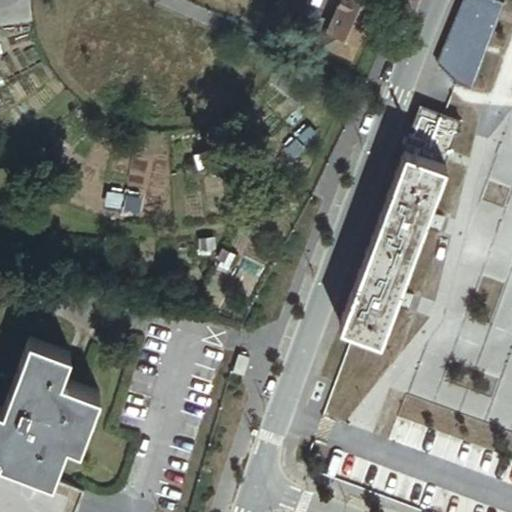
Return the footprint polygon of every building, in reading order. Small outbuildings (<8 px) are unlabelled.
[(352,62),(378,0),(342,0),(321,49),(352,62)] [(472,91),(505,2),(498,0),(461,0),(437,65),(458,86),(472,91)] [(422,107),(409,142),(448,156),(461,121),(422,107)] [(380,338),(448,156),(409,142),(341,324),(380,338)] [(2,410),(0,408),(0,455),(0,463),(51,482),(65,443),(78,448),(98,394),(59,379),(69,353),(28,338),(2,410)] [(242,379),(248,361),(237,358),(231,375),(242,379)] [(74,511),(81,494),(51,482),(0,463),(0,455),(0,511),(74,511)]
